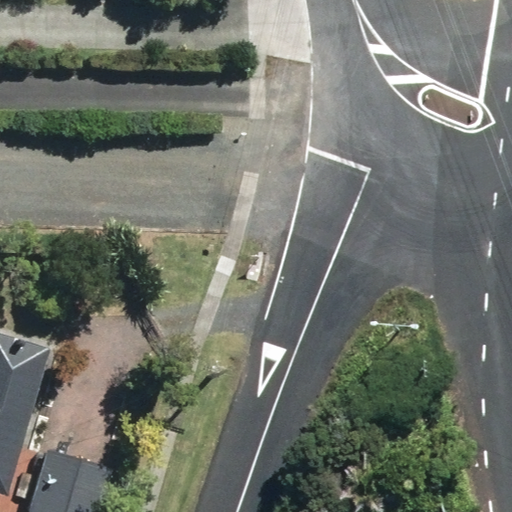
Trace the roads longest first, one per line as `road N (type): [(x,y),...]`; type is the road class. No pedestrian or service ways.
road 1 (residential): [(240,511),(380,135)]
road 2 (residential): [(359,0),(431,42),(511,57)]
road 3 (residential): [(380,135),(346,102),(343,41),(352,0)]
road 4 (residential): [(511,194),(380,135)]
